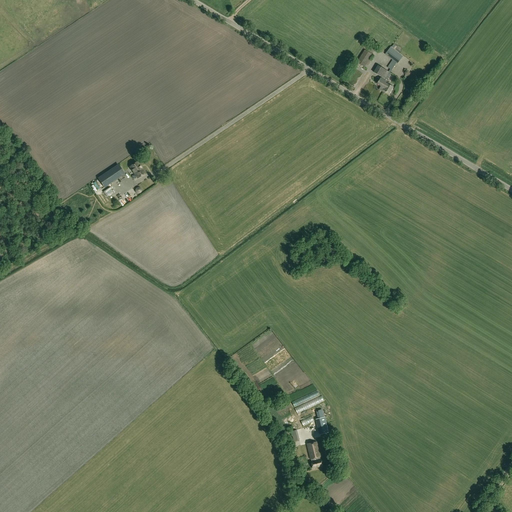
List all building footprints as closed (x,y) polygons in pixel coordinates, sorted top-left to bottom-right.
[(392,60),(396,55),(395,54),(396,52),(391,49),(391,51),(389,49),(385,54),(392,60)] [(364,67),(372,55),(365,50),(357,62),(364,67)] [(392,60),(388,67),(392,70),(396,63),(398,64),(401,59),(396,55),(392,60)] [(381,86),(379,89),(384,92),(385,91),(384,90),(385,87),(384,86),(384,85),(385,86),(386,84),(385,84),(387,81),(391,73),(390,72),(388,71),(378,65),(374,73),(383,78),(382,78),(381,78),(377,84),(381,86)] [(389,83),(387,81),(385,84),(386,84),(385,86),(384,85),(384,86),(385,87),(384,90),(385,91),(390,94),(394,87),(389,84),(389,83)] [(137,178),(145,173),(138,162),(130,167),(137,178)] [(105,188),(125,174),(119,165),(98,178),(105,188)] [(114,192),(112,187),(104,189),(106,195),(114,192)] [(318,391),(304,399),(306,402),(320,395),(318,391)] [(301,416),(303,420),(328,407),(326,403),(301,416)] [(313,417),(303,423),(306,427),(315,421),(313,417)] [(316,419),(320,435),(329,432),(325,417),(316,419)] [(320,460),(319,457),(320,457),(316,442),(307,444),(310,459),(311,459),(311,461),(311,462),(312,468),(322,466),(320,459),(320,460)]
